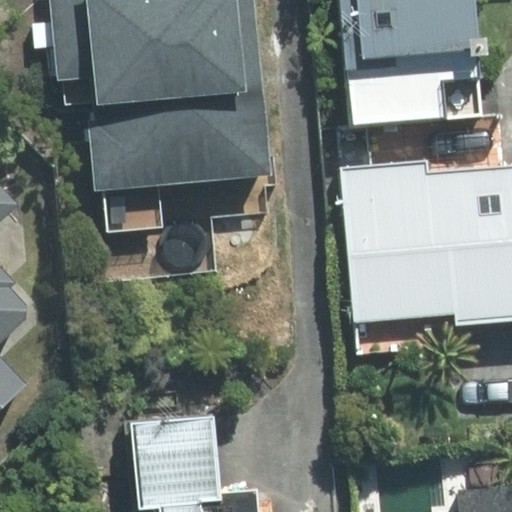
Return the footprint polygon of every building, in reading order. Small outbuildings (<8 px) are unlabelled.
[(35,0),(44,76),(70,73),(83,191),(262,171),(243,0),(35,0)] [(470,0),(325,0),(332,131),(476,124),(470,0)] [(416,164),(329,172),(347,354),(447,345),(445,327),(511,320),(511,167),(417,177),(416,164)] [(0,401),(11,391),(0,378),(0,330),(21,311),(0,289),(0,216),(8,209),(0,200),(0,401)] [(198,418),(117,420),(119,511),(267,511),(267,503),(245,504),(244,489),(201,491),(198,418)] [(511,511),(511,476),(443,479),(443,511),(511,511)]
